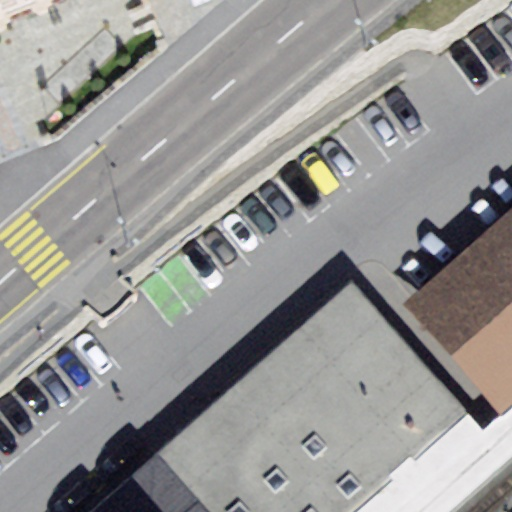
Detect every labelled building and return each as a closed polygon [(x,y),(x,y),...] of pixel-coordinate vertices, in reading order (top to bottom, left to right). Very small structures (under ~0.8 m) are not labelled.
[(0,0),(0,36),(81,0),(0,0)] [(511,218),(405,313),(501,420),(511,410),(511,218)] [(239,394),(164,461),(183,482),(201,501),(210,511),(375,511),(471,425),(352,293),(239,394)] [(466,511),(511,472),(511,410),(501,420),(482,437),(471,425),(375,511),(466,511)] [(183,482),(164,461),(141,482),(115,505),(120,511),(210,511),(201,501),(183,482)]
